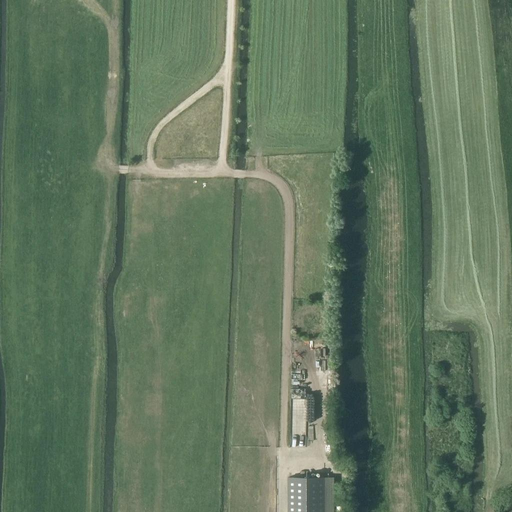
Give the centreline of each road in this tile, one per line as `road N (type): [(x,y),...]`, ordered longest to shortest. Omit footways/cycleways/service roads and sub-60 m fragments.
road 1 (track): [(265,176),(281,185),(288,205),(283,448)]
road 2 (track): [(128,171),(104,159),(115,48),(106,19),(86,0)]
road 3 (track): [(223,174),(230,0)]
road 4 (track): [(128,171),(265,176),(257,149)]
road 5 (track): [(228,73),(161,125),(151,141),(152,171)]
